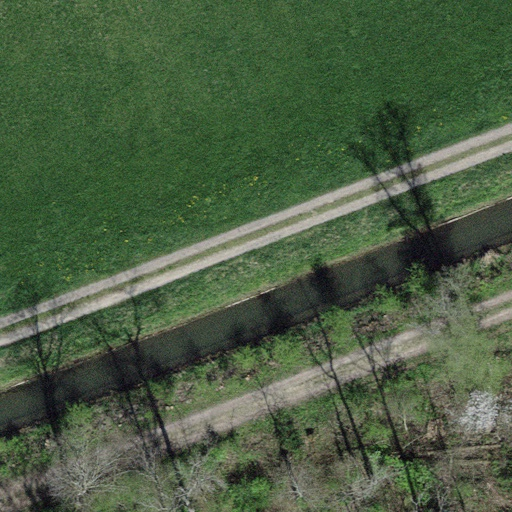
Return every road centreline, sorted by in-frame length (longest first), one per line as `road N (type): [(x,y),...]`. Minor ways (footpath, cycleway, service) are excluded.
road 1 (track): [(0,331),(511,138)]
road 2 (track): [(0,495),(511,303)]
